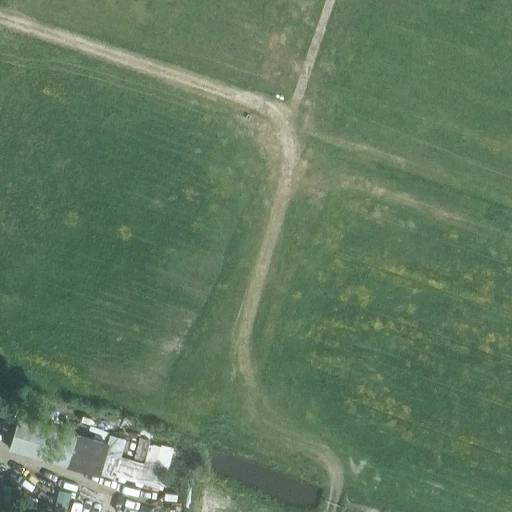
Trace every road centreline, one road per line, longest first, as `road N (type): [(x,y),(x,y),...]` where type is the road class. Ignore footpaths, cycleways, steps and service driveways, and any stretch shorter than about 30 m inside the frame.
road 1 (track): [(287,117),(291,154),(236,363),(274,425),(339,463),(344,484),(326,511)]
road 2 (track): [(0,18),(287,117),(331,0)]
